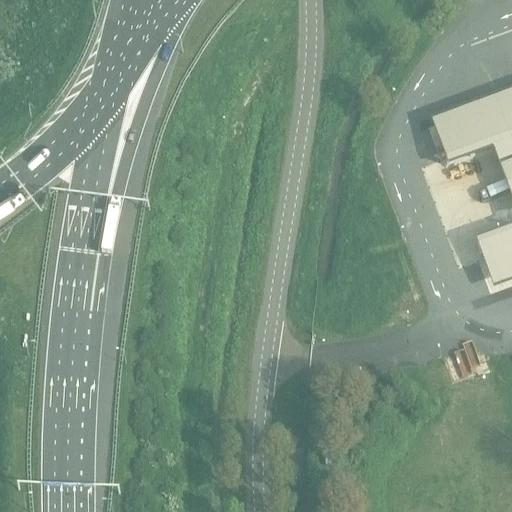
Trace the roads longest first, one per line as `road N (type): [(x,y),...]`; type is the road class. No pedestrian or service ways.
road 1 (unclassified): [(259,511),(264,368),(300,143),(310,0)]
road 2 (motorway): [(60,511),(70,308),(107,101)]
road 3 (trunk): [(0,201),(72,143),(107,101)]
road 4 (primary): [(107,101),(178,0)]
